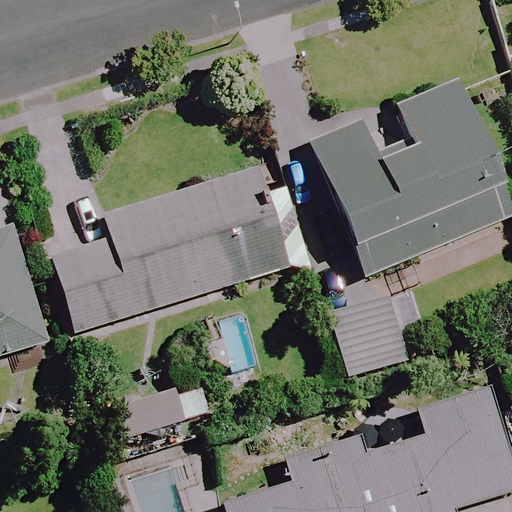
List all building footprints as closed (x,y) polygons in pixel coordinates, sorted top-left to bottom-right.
[(495,201),(452,89),(383,115),(379,105),(295,137),(342,259),(495,201)] [(279,275),(249,179),(100,226),(107,248),(45,267),(69,342),(279,275)] [(0,362),(35,352),(0,238),(0,362)] [(401,373),(379,306),(322,324),(343,391),(401,373)] [(177,431),(167,394),(107,411),(118,447),(177,431)] [(462,511),(511,497),(511,494),(482,394),(411,415),(419,444),(358,462),(352,443),(276,465),(284,492),(217,511),(462,511)]
